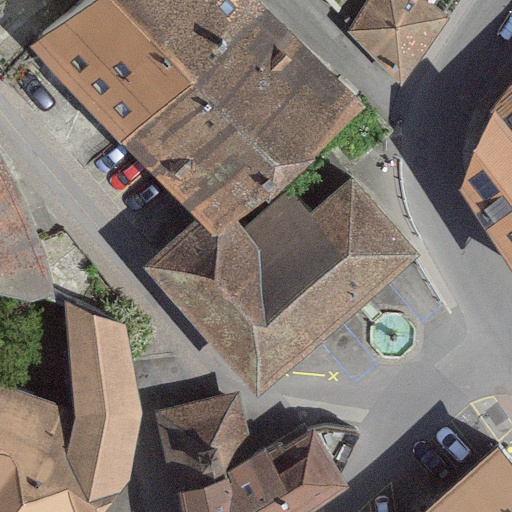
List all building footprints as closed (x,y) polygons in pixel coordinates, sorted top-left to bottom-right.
[(365,108),(255,0),(84,0),(30,48),(196,219),(238,222),(365,108)] [(433,17),(411,0),(355,0),(333,29),(388,73),(433,17)] [(511,86),(489,113),(464,193),(511,267),(511,86)] [(0,171),(0,278),(37,286),(36,264),(6,181),(0,171)] [(244,229),(238,222),(196,219),(144,267),(260,398),(421,256),(354,179),(311,212),(291,188),(244,229)] [(113,311),(53,287),(52,400),(0,378),(0,511),(73,511),(113,454),(122,399),(113,311)] [(223,390),(167,405),(190,511),(278,511),(343,470),(312,405),(239,436),(223,390)] [(511,511),(511,451),(503,441),(425,511),(511,511)]
